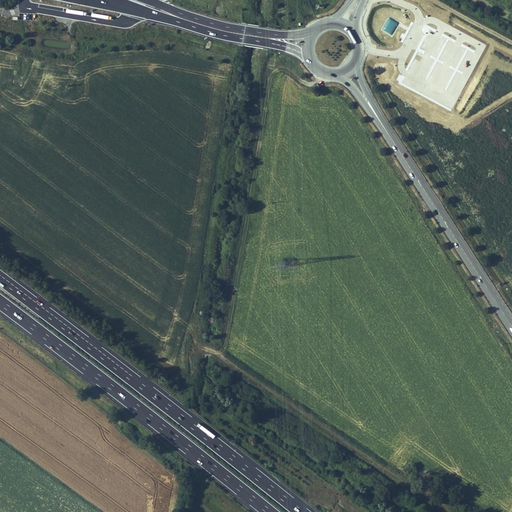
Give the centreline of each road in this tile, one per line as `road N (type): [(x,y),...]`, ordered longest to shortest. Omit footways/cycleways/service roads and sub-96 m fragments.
road 1 (motorway): [(300,511),(0,276)]
road 2 (motorway): [(0,301),(268,511)]
road 3 (track): [(445,511),(198,346)]
road 4 (primary): [(376,117),(511,325)]
road 5 (motorway): [(134,0),(274,39)]
